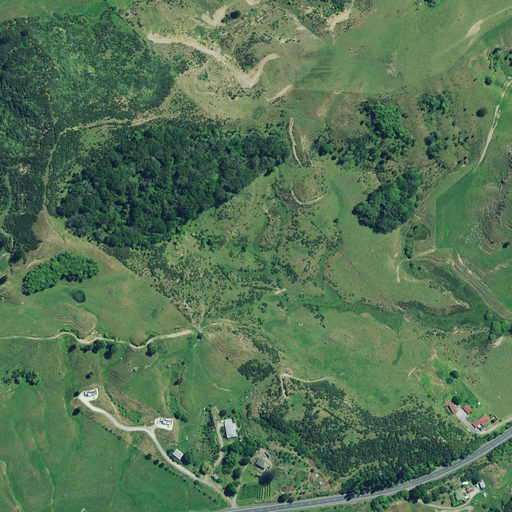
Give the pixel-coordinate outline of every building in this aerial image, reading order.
[(457,412),(455,407),(457,406),(454,403),(452,404),(450,400),(445,403),(446,406),(448,405),(453,414),(457,412)] [(472,411),(466,405),(462,408),(468,414),(472,411)] [(477,426),(478,428),(481,426),(479,424),(480,423),(482,425),(489,420),(484,414),(476,421),(472,423),(475,428),(477,426)] [(229,419),(225,420),(225,423),(224,423),(227,438),(236,436),(234,423),(232,424),(231,422),(229,422),(229,419)] [(182,455),(176,450),(172,454),(179,460),(182,455)] [(267,463),(258,459),(255,464),(264,469),(267,463)] [(463,499),(461,490),(454,491),(456,500),(463,499)]
